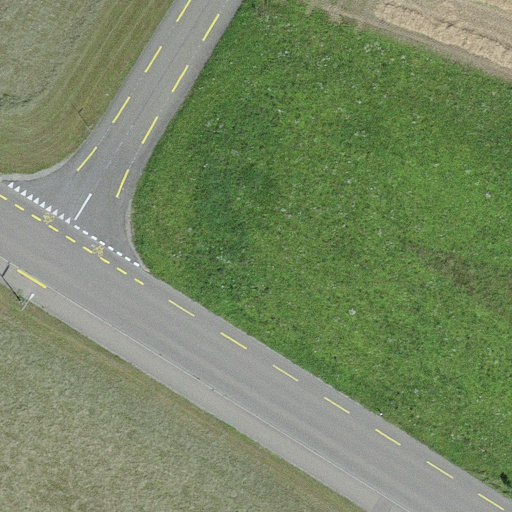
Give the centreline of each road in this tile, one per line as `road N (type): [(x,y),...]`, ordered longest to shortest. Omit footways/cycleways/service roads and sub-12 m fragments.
road 1 (tertiary): [(51,254),(454,511)]
road 2 (residential): [(51,254),(211,0)]
